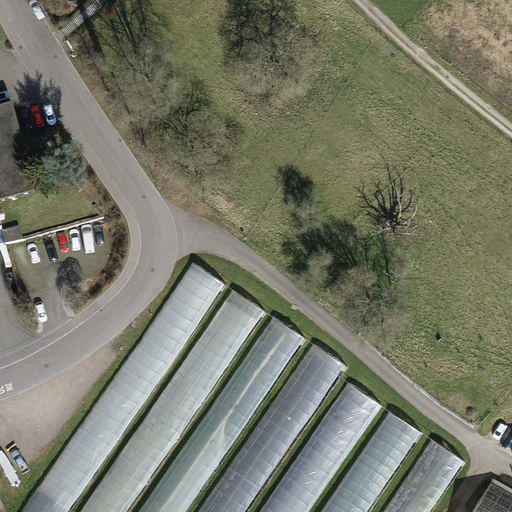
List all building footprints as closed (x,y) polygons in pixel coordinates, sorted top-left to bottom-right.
[(0,198),(31,190),(9,109),(0,111),(0,198)] [(194,261),(32,511),(74,511),(224,281),(194,261)] [(235,293),(216,341),(245,353),(265,304),(235,293)] [(260,421),(204,511),(245,511),(293,435),(297,437),(343,361),(324,350),(275,430),(260,421)] [(94,511),(127,511),(144,484),(143,484),(152,469),(158,473),(197,411),(175,398),(138,457),(131,452),(94,511)] [(511,511),(511,493),(492,482),(474,511),(511,511)]
